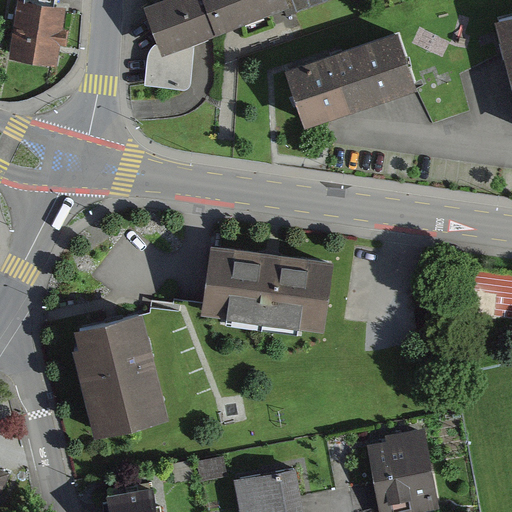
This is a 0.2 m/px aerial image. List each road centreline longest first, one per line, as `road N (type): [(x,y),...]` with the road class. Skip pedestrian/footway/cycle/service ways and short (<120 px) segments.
road 1 (residential): [(511,230),(74,165)]
road 2 (residential): [(57,511),(20,357),(0,335)]
road 3 (tertiary): [(74,165),(95,108),(106,0)]
road 4 (tertiary): [(74,165),(0,307)]
